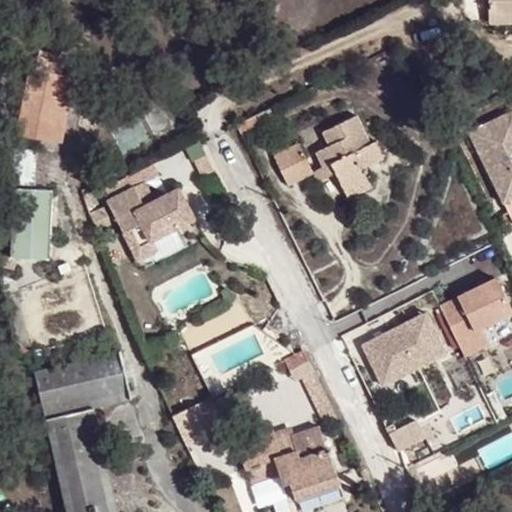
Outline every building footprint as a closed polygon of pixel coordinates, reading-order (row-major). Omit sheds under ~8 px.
[(511,0),(487,0),(488,11),(511,11),(511,0)] [(511,11),(488,11),(488,21),(511,21),(511,11)] [(28,66),(17,133),(53,139),(65,73),(28,66)] [(263,110),(236,124),(243,138),(260,128),(257,122),(266,117),(263,110)] [(511,199),(511,112),(468,133),(503,204),(511,199)] [(320,167),(325,177),(334,172),(341,189),(365,177),(361,169),(383,157),(375,140),(370,143),(355,115),(322,132),(327,144),(313,151),(320,167)] [(285,185),(311,173),(297,143),(286,148),(283,141),(270,147),(272,154),(270,154),(285,185)] [(320,167),(311,173),(315,181),(325,177),(320,167)] [(365,177),(341,189),(346,198),(370,186),(365,177)] [(146,183),(137,188),(146,207),(155,202),(146,183)] [(17,188),(13,256),(49,258),(52,191),(17,188)] [(137,188),(109,201),(139,261),(149,256),(144,246),(195,220),(180,190),(155,202),(146,207),(137,188)] [(495,279),(463,294),(439,305),(461,354),(485,343),(477,326),(509,311),(495,279)] [(423,312),(360,342),(381,385),(444,355),(423,312)] [(290,369),(307,360),(302,350),(294,355),(284,359),(290,369)] [(34,370),(66,511),(108,511),(83,401),(127,392),(117,351),(34,370)] [(335,417),(312,370),(301,375),(324,422),(335,417)] [(108,511),(116,511),(92,408),(128,398),(127,392),(83,401),(108,511)] [(166,406),(171,417),(192,406),(188,396),(166,406)] [(171,417),(183,444),(210,431),(196,404),(192,406),(171,417)] [(234,436),(245,466),(274,457),(283,483),(289,481),(294,497),(338,481),(318,424),(291,433),(290,437),(276,441),(271,425),(234,436)] [(279,471),(274,457),(245,466),(249,481),(279,471)]
